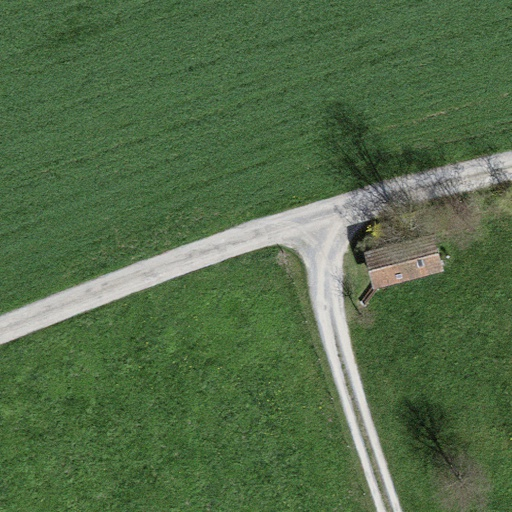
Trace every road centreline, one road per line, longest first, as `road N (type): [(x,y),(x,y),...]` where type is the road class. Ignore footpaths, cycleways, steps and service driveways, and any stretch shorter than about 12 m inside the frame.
road 1 (track): [(0,337),(417,178),(511,165)]
road 2 (track): [(390,511),(302,224)]
